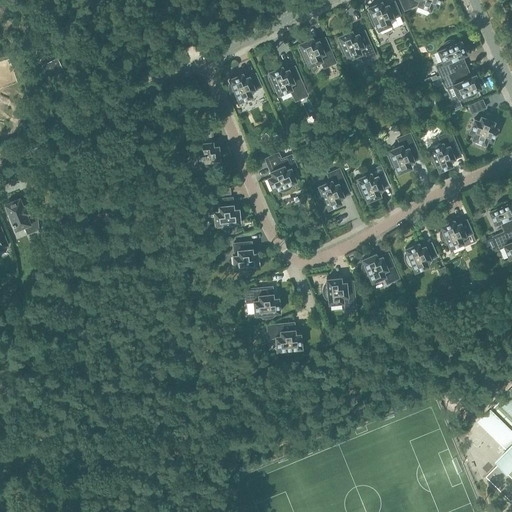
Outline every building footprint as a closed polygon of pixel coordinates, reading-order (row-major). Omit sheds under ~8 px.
[(400,0),(405,10),(405,9),(411,7),(412,7),(417,4),(418,5),(430,9),(431,10),(431,9),(431,8),(433,5),(436,6),(438,7),(438,5),(439,0),(400,0)] [(378,29),(378,30),(379,29),(390,24),(391,25),(392,24),(393,27),(403,23),(399,15),(400,15),(394,1),(394,2),(388,4),(387,4),(387,5),(384,6),(382,2),(382,1),(381,1),(381,2),(369,6),(368,7),(369,8),(371,12),(369,13),(374,25),(376,25),(378,29)] [(349,58),(354,56),(360,54),(363,60),(375,55),(372,47),(371,48),(369,44),(370,44),(364,30),(364,31),(358,33),(357,33),(357,34),(354,35),(352,31),(352,30),(351,30),(351,31),(339,35),(338,36),(339,37),(341,41),(339,42),(344,55),(346,54),(348,58),(348,59),(349,58)] [(310,65),(316,63),(321,61),(324,67),(336,62),(332,54),(332,55),(330,51),(331,51),(325,37),(324,38),(319,40),(318,40),(318,41),(314,42),(313,38),(312,37),(311,38),(300,43),(300,42),(299,43),(299,44),(300,44),(301,48),(299,49),(305,62),(307,61),(309,65),(308,65),(309,66),(310,66),(310,65)] [(438,67),(442,77),(466,66),(462,56),(466,54),(467,54),(466,52),(466,53),(462,42),(461,40),(460,41),(456,43),(455,41),(453,40),(452,40),(451,40),(449,41),(447,41),(445,43),(443,45),(442,46),(443,48),(439,50),(438,50),(439,52),(444,64),(438,67)] [(49,81),(66,73),(57,56),(49,60),(41,64),(45,72),(49,81)] [(280,94),(291,89),(295,100),(307,95),(295,66),(294,66),(289,69),(288,69),(284,71),(282,67),(283,67),(282,66),(281,66),(270,71),(269,71),(269,73),(271,76),(269,77),(275,90),(277,89),(278,93),(279,95),(280,94)] [(463,95),(464,97),(466,98),(468,98),(470,97),(471,97),(473,96),(474,95),(475,95),(476,93),(477,92),(476,90),(480,88),(482,88),(481,86),(476,75),(476,74),(474,74),(475,75),(470,76),(466,66),(442,77),(446,86),(452,83),(458,96),(458,98),(460,97),(459,97),(463,95)] [(387,75),(383,68),(378,70),(381,77),(387,75)] [(401,77),(397,68),(388,72),(392,82),(401,77)] [(242,73),(236,76),(230,78),(229,78),(230,80),(230,79),(232,83),(230,84),(229,86),(229,88),(230,90),(230,92),(231,93),(232,95),(233,96),(235,97),(237,96),(239,100),(239,101),(240,101),(251,96),(253,96),(252,94),(252,95),(250,91),(254,89),(255,89),(260,86),(260,87),(261,86),(255,73),(254,73),(255,73),(249,76),(249,75),(248,76),(245,78),(243,74),(243,73),(241,73),(242,73)] [(346,97),(352,94),(350,88),(343,90),(346,97)] [(472,113),(476,111),(486,107),(483,100),(469,106),(472,113)] [(473,139),(480,141),(485,143),(485,144),(486,144),(486,143),(487,139),(492,141),(493,141),(493,140),(497,129),(498,129),(498,128),(497,127),(493,126),(494,122),(495,121),(494,121),(482,117),(483,116),(482,116),(481,117),(480,121),(476,119),(475,118),(474,119),(475,120),(470,131),(469,132),(470,132),(471,132),(474,134),(473,138),(472,138),(472,139),(473,139)] [(315,128),(322,125),(319,119),(312,122),(315,128)] [(332,134),(343,130),(341,123),(329,127),(332,134)] [(218,146),(212,147),(211,127),(197,128),(198,136),(199,148),(194,148),(195,162),(201,161),(201,164),(203,165),(206,166),(209,165),(212,164),(215,162),(214,160),(219,160),(218,146)] [(440,170),(446,168),(451,165),(451,166),(453,165),(452,164),(450,160),(454,158),(454,159),(455,158),(460,156),(461,156),(455,142),(455,143),(453,139),(454,139),(451,131),(439,136),(441,143),(430,147),(429,148),(430,149),(432,153),(430,154),(435,166),(437,166),(439,170),(439,171),(440,170)] [(399,172),(405,170),(411,167),(411,168),(412,167),(411,166),(409,162),(413,161),(414,161),(414,160),(419,158),(420,158),(415,145),(414,145),(412,141),(413,141),(410,133),(398,138),(401,145),(390,149),(388,150),(389,151),(391,155),(389,156),(394,169),(396,168),(398,172),(398,173),(399,172)] [(283,191),(285,190),(287,190),(288,189),(290,188),(291,186),(292,185),(291,183),(295,181),(297,181),(296,180),(291,169),(297,166),(291,154),(281,159),(279,153),(265,158),(265,159),(266,159),(268,165),(271,171),(270,171),(271,172),(271,171),(273,175),(269,177),(268,177),(268,178),(273,189),(273,190),(273,191),(275,190),(274,190),(278,188),(279,190),(281,191),(283,191)] [(320,200),(321,202),(322,203),(324,204),(326,203),(328,207),(328,209),(329,208),(340,203),(342,203),(341,202),(339,198),(343,196),(344,196),(349,193),(349,194),(350,193),(344,180),(343,180),(342,177),(343,176),(339,168),(327,174),(330,180),(319,185),(318,185),(319,187),(319,186),(321,190),(319,191),(318,193),(318,195),(318,197),(319,199),(320,200)] [(368,200),(372,199),(380,195),(380,196),(381,195),(380,194),(378,190),(382,188),(382,189),(383,188),(389,186),(384,172),(383,173),(377,175),(377,176),(373,177),(371,173),(372,173),(371,172),(370,172),(370,173),(359,177),(357,178),(358,179),(360,183),(358,184),(363,196),(365,196),(367,200),(367,201),(369,200),(368,200)] [(13,200),(5,203),(16,230),(24,226),(27,235),(39,230),(39,225),(38,212),(36,209),(29,212),(26,205),(23,206),(20,197),(18,198),(18,197),(13,199),(13,200)] [(221,225),(221,227),(222,228),(224,228),(225,228),(227,228),(229,228),(230,228),(232,227),(233,226),(234,226),(235,225),(235,223),(239,223),(240,223),(240,221),(239,209),(239,208),(238,208),(234,209),(232,197),(205,200),(206,212),(214,211),(215,225),(216,225),(221,225)] [(494,236),(494,237),(511,229),(511,201),(509,203),(508,201),(506,200),(504,200),(502,201),(500,201),(499,202),(497,203),(496,205),(495,206),(496,208),(492,210),(491,210),(491,211),(496,223),(496,224),(498,223),(497,223),(501,221),(503,225),(503,226),(506,231),(494,236)] [(318,219),(311,222),(314,230),(321,227),(318,219)] [(453,220),(449,221),(442,225),(440,225),(441,226),(443,230),(441,231),(440,233),(440,235),(441,237),(441,238),(442,240),(443,242),(445,243),(446,244),(448,243),(450,247),(450,248),(451,248),(463,243),(464,242),(463,241),(461,237),(465,236),(466,236),(471,233),(472,233),(466,220),(460,223),(460,222),(459,223),(460,223),(456,225),(454,221),(454,219),(453,220)] [(487,255),(506,246),(511,256),(510,257),(511,258),(511,257),(511,256),(511,229),(494,237),(482,243),(487,255)] [(240,269),(240,271),(242,272),(243,272),(244,272),(246,273),(248,272),(249,272),(251,271),(252,270),(254,269),(254,267),(258,267),(259,267),(259,266),(258,253),(258,252),(256,252),(256,253),(253,253),(251,243),(252,243),(252,241),(233,243),(234,251),(235,251),(235,255),(234,255),(233,255),(233,256),(234,268),(234,269),(236,269),(240,269)] [(416,270),(421,268),(427,266),(428,265),(428,264),(426,260),(430,259),(431,259),(436,256),(437,256),(431,243),(430,243),(425,245),(424,246),(421,247),(419,244),(419,243),(418,242),(417,243),(406,248),(405,248),(405,249),(406,249),(407,253),(405,254),(405,256),(405,258),(405,259),(406,261),(407,263),(408,264),(409,266),(411,267),(413,266),(415,270),(414,270),(415,271),(416,271),(416,270)] [(373,281),(377,279),(384,276),(387,283),(399,278),(396,270),(395,270),(393,267),(394,266),(388,253),(387,253),(387,254),(382,256),(381,256),(378,258),(376,254),(376,253),(374,253),(363,258),(362,259),(363,260),(365,264),(363,265),(362,267),(362,268),(363,270),(363,272),(364,274),(365,275),(367,276),(368,277),(370,277),(372,281),(372,282),(373,281)] [(444,266),(437,269),(444,285),(451,282),(444,266)] [(476,280),(480,289),(494,282),(490,274),(476,280)] [(343,309),(347,309),(356,308),(355,299),(354,299),(354,295),(353,281),(352,281),(346,282),(345,282),(341,282),(341,278),(341,277),(340,277),(328,278),(326,278),(326,280),(327,280),(327,284),(325,284),(324,286),(323,288),(323,290),(323,291),(324,293),(324,295),(325,297),(326,298),(329,298),(329,302),(329,304),(330,303),(342,302),(343,309)] [(245,289),(246,294),(247,302),(254,301),(255,313),(255,314),(256,314),(261,314),(261,316),(262,317),(264,317),(266,317),(268,317),(270,317),(272,316),(273,316),(275,314),(274,312),(279,312),(280,312),(280,311),(279,299),(279,298),(279,297),(277,297),(277,298),(273,298),(273,294),(273,293),(272,287),(272,286),(258,288),(258,289),(254,289),(254,288),(245,289)] [(402,321),(409,318),(405,310),(398,313),(402,321)] [(292,353),(293,352),(295,351),(296,350),(296,348),(301,348),(302,348),(302,346),(300,334),(301,334),(300,333),(299,333),(295,334),(294,330),(295,330),(295,329),(294,323),(294,322),(280,324),(280,325),(276,325),(276,324),(267,325),(268,338),(276,337),(277,349),(277,350),(278,350),(282,349),(283,352),(284,352),(286,353),(288,353),(290,353),(292,353)] [(511,389),(480,421),(509,449),(498,460),(508,469),(506,472),(498,464),(486,476),(511,500),(511,499),(511,389)] [(479,408),(475,404),(470,410),(474,414),(479,408)]
